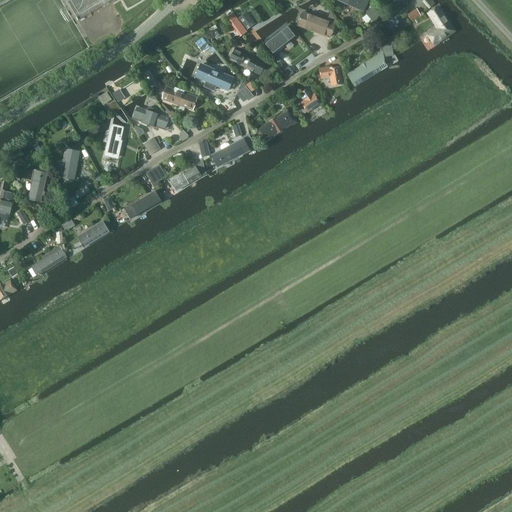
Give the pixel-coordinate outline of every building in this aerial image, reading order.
[(333,0),(364,12),(368,1),(367,0),(333,0)] [(423,0),(421,2),(427,9),(433,5),(427,0),(423,0)] [(412,19),(421,13),(417,7),(408,13),(412,19)] [(420,37),(428,52),(457,33),(437,7),(427,15),(436,27),(420,37)] [(296,26),(331,38),(335,26),(302,13),(296,26)] [(246,14),(238,20),(246,30),(255,24),(246,14)] [(265,45),(274,54),(294,37),(286,29),(265,45)] [(381,39),(384,58),(392,56),(388,38),(381,39)] [(196,44),(202,52),(209,47),(203,39),(196,44)] [(234,49),(229,62),(260,75),(265,62),(234,49)] [(348,75),(355,88),(389,68),(380,55),(348,75)] [(202,65),(198,76),(227,89),(231,79),(202,65)] [(341,66),(319,68),(319,79),(329,79),(329,85),(342,85),(341,66)] [(151,75),(144,79),(152,91),(158,87),(151,75)] [(251,81),(247,83),(252,90),(256,87),(251,81)] [(244,100),(253,95),(246,82),(236,87),(244,100)] [(192,107),(196,96),(167,85),(163,97),(192,107)] [(300,102),(300,103),(306,112),(320,103),(314,93),(313,94),(308,87),(298,94),(303,100),(300,102)] [(119,91),(112,95),(116,100),(117,103),(124,98),(119,91)] [(101,99),(106,107),(113,102),(108,94),(101,99)] [(304,117),(309,126),(326,113),(322,105),(304,117)] [(168,118),(136,107),(133,119),(165,130),(168,118)] [(256,132),(265,146),(298,125),(288,111),(256,132)] [(111,125),(104,155),(117,158),(125,128),(113,125),(111,125)] [(180,132),(183,138),(188,136),(185,129),(180,132)] [(242,138),(250,150),(255,147),(250,135),(242,138)] [(144,144),(151,155),(160,149),(153,138),(144,144)] [(199,142),(201,157),(209,156),(206,141),(199,142)] [(211,157),(217,170),(249,153),(242,141),(230,147),(221,152),(211,157)] [(3,158),(7,165),(21,155),(17,149),(3,158)] [(67,150),(63,180),(75,181),(79,152),(67,150)] [(168,177),(160,164),(151,170),(159,182),(168,177)] [(168,180),(176,194),(202,179),(195,164),(168,180)] [(49,173),(34,170),(29,202),(44,204),(49,173)] [(79,200),(89,193),(86,188),(76,195),(79,200)] [(121,207),(130,225),(163,205),(153,188),(121,207)] [(14,194),(1,192),(0,200),(0,224),(9,226),(14,194)] [(24,208),(19,210),(24,223),(29,221),(24,208)] [(70,218),(60,224),(65,231),(74,225),(70,218)] [(76,237),(84,251),(110,235),(103,222),(76,237)] [(31,267),(38,277),(67,260),(61,249),(31,267)] [(0,287),(0,301),(19,290),(13,280),(0,287)]
